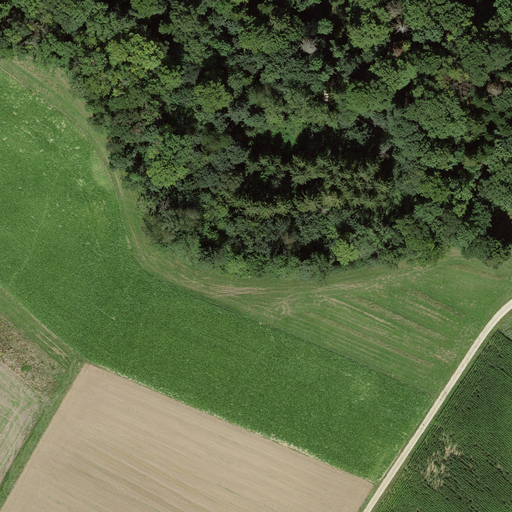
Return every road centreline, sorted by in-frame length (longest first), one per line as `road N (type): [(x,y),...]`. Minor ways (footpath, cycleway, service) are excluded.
road 1 (track): [(185,0),(306,84),(511,203)]
road 2 (track): [(511,304),(484,329),(365,511)]
